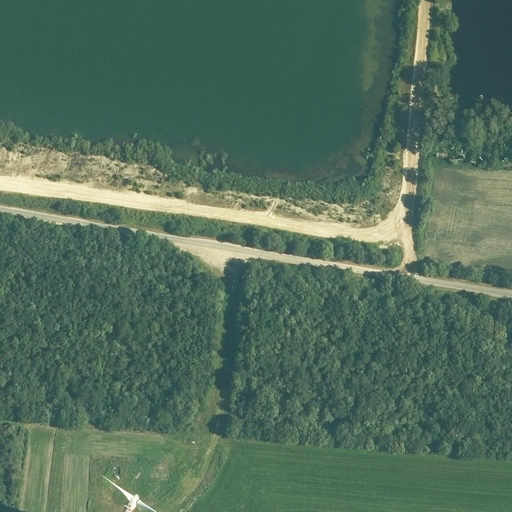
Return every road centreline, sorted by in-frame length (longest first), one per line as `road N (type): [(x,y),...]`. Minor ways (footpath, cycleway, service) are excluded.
road 1 (residential): [(511,297),(0,206)]
road 2 (track): [(236,248),(213,484),(173,511)]
